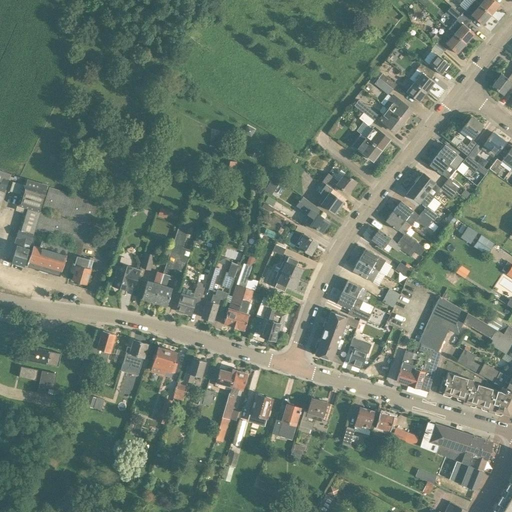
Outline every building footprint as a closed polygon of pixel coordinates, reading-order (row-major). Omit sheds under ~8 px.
[(479,5),(473,0),(461,15),(469,22),(474,17),(482,25),(490,15),(479,4),(479,5)] [(490,15),(499,5),(493,0),(483,0),(479,4),(490,15)] [(451,7),(447,11),(457,20),(462,24),(454,34),(466,43),(474,34),(466,27),(469,23),(461,15),(451,7)] [(456,54),(466,43),(454,34),(449,30),(444,35),(449,39),(445,44),(434,35),(430,39),(444,51),(448,46),(456,54)] [(449,64),(439,57),(431,51),(424,60),(420,64),(433,75),(436,71),(441,74),(449,64)] [(426,92),(434,83),(429,79),(433,75),(420,64),(416,69),(421,73),(414,82),(426,92)] [(511,72),(507,79),(501,74),(492,86),(503,95),(511,82),(511,72)] [(382,74),(378,79),(392,90),(396,84),(382,74)] [(388,95),(392,90),(378,79),(374,84),(388,95)] [(418,102),(426,92),(414,82),(406,92),(418,102)] [(403,121),(411,111),(392,95),(384,105),(386,107),(403,121)] [(362,105),(360,104),(358,105),(356,107),(363,113),(373,121),(377,115),(363,104),(362,105)] [(395,132),(403,121),(386,107),(382,107),(380,110),(380,113),(382,114),(379,119),(395,132)] [(356,131),(360,133),(381,150),(389,139),(373,127),(371,128),(369,126),(373,121),(363,113),(359,118),(363,122),(356,131)] [(481,125),(470,117),(466,124),(465,123),(460,130),(473,138),(482,125),(481,125)] [(372,161),(381,150),(360,133),(349,148),(355,152),(357,149),(372,161)] [(495,153),(504,142),(492,133),(484,144),(482,146),(480,148),(481,149),(492,157),(495,153)] [(467,156),(477,144),(471,140),(466,146),(460,142),(456,147),(467,156)] [(477,164),(478,162),(473,159),(481,149),(480,148),(482,146),(477,143),(477,144),(467,156),(477,164)] [(464,160),(444,145),(436,156),(455,170),(454,169),(458,164),(460,165),(462,163),(474,172),(479,166),(477,164),(467,156),(464,160)] [(511,166),(511,147),(502,159),(511,166)] [(429,165),(447,179),(448,179),(449,178),(448,178),(455,170),(436,156),(429,165)] [(497,175),(501,170),(498,167),(501,163),(496,159),(489,169),(497,175)] [(236,172),(237,163),(226,161),(224,171),(236,172)] [(10,174),(0,170),(0,191),(4,193),(10,174)] [(356,182),(344,173),(337,181),(328,174),(322,182),(330,187),(334,183),(347,193),(356,182)] [(440,188),(434,184),(434,183),(422,173),(414,183),(433,198),(437,193),(440,195),(442,191),(451,198),(455,192),(444,183),(440,188)] [(265,191),(280,198),(287,183),(272,177),(265,191)] [(460,187),(449,178),(448,179),(447,179),(444,183),(455,192),(460,187)] [(23,266),(40,211),(47,187),(27,181),(19,205),(26,207),(18,230),(16,236),(26,239),(23,248),(17,246),(12,262),(23,266)] [(22,185),(13,182),(12,182),(9,192),(19,195),(22,185)] [(428,205),(433,198),(414,183),(407,193),(419,203),(419,202),(424,206),(426,203),(428,205)] [(101,195),(75,187),(74,189),(69,187),(67,193),(49,188),(41,211),(91,226),(101,195)] [(334,213),(342,202),(329,192),(321,203),(334,213)] [(322,234),(328,224),(327,224),(329,222),(320,216),(323,212),(302,197),(295,206),(309,216),(305,222),(322,234)] [(418,216),(401,201),(392,212),(410,226),(416,218),(428,227),(433,221),(421,212),(418,216)] [(433,221),(438,215),(426,205),(421,212),(433,221)] [(166,218),(169,210),(160,208),(158,216),(166,218)] [(37,224),(34,233),(78,246),(83,248),(83,247),(82,247),(89,226),(41,211),(37,224)] [(397,230),(403,235),(404,233),(410,226),(392,212),(385,221),(389,224),(396,231),(397,230)] [(451,213),(440,226),(444,229),(454,215),(451,213)] [(468,225),(461,237),(472,243),(478,232),(468,225)] [(157,303),(180,226),(179,226),(163,273),(156,272),(153,282),(147,280),(141,299),(157,303)] [(183,274),(190,250),(182,247),(188,229),(180,226),(157,303),(166,306),(172,288),(166,286),(168,279),(172,280),(173,276),(172,276),(174,271),(183,274)] [(396,244),(391,238),(378,229),(371,240),(383,249),(386,244),(397,252),(400,248),(410,256),(414,251),(400,239),(396,244)] [(416,242),(404,233),(403,235),(400,239),(414,251),(416,248),(413,246),(416,242)] [(317,242),(303,234),(299,239),(292,235),(286,244),(293,248),(294,245),(298,247),(297,247),(310,254),(317,242)] [(495,244),(481,234),(473,247),(487,255),(495,244)] [(68,248),(42,241),(39,248),(33,246),(27,267),(59,277),(61,272),(66,256),(68,248)] [(282,255),(285,249),(275,244),(272,251),(282,255)] [(379,272),(385,261),(365,249),(358,260),(379,272)] [(227,257),(240,260),(241,254),(228,251),(227,257)] [(150,270),(155,255),(145,253),(141,268),(150,270)] [(82,258),(80,257),(76,256),(74,263),(73,263),(70,273),(74,275),(72,281),(85,285),(90,268),(91,268),(93,260),(82,258)] [(298,277),(302,269),(295,266),(297,261),(285,256),(280,268),(298,277)] [(253,266),(255,259),(249,257),(246,264),(253,266)] [(372,283),(379,272),(358,260),(352,271),(372,283)] [(230,290),(239,267),(232,264),(223,287),(230,290)] [(235,328),(247,288),(254,267),(244,264),(237,286),(231,304),(230,304),(229,308),(227,308),(223,324),(235,328)] [(409,277),(413,272),(401,264),(397,269),(409,277)] [(466,277),(469,271),(458,265),(455,271),(466,277)] [(133,268),(126,266),(125,268),(117,266),(112,286),(113,286),(114,288),(119,289),(121,288),(127,290),(127,287),(134,289),(140,270),(133,268)] [(220,269),(210,266),(204,288),(212,291),(216,276),(218,276),(220,269)] [(293,289),(298,277),(280,268),(272,285),(284,291),(286,286),(293,289)] [(362,301),(367,290),(360,287),(361,287),(347,280),(342,290),(362,301)] [(199,304),(204,284),(198,282),(197,282),(195,289),(190,288),(189,294),(178,291),(174,309),(190,314),(195,304),(199,304)] [(244,330),(249,314),(248,314),(249,309),(248,309),(253,290),(247,288),(235,328),(244,330)] [(398,299),(400,295),(389,289),(387,294),(398,299)] [(226,299),(227,293),(226,293),(226,292),(216,290),(215,295),(213,295),(211,302),(206,301),(201,317),(213,320),(218,304),(220,297),(226,299)] [(362,302),(362,301),(342,290),(336,303),(350,310),(348,313),(368,322),(371,316),(357,309),(361,301),(362,302)] [(390,315),(398,299),(387,294),(383,302),(390,307),(387,314),(390,315)] [(256,315),(262,319),(257,336),(274,341),(277,333),(281,334),(286,314),(268,307),(270,299),(263,297),(256,315)] [(459,335),(464,324),(459,317),(463,310),(440,298),(420,342),(422,343),(439,352),(448,331),(459,335)] [(356,328),(358,322),(347,318),(347,317),(331,311),(328,319),(344,325),(345,324),(356,328)] [(511,340),(493,329),(494,328),(470,314),(465,323),(492,340),(490,345),(504,353),(511,357),(511,340)] [(342,332),(344,325),(328,319),(325,326),(342,332)] [(498,321),(494,328),(493,329),(511,340),(511,327),(508,325),(507,326),(498,321)] [(339,339),(342,332),(325,326),(322,333),(339,339)] [(109,353),(114,335),(102,331),(97,347),(97,349),(98,350),(96,358),(106,361),(109,353)] [(336,346),(339,339),(322,333),(320,340),(336,346)] [(360,368),(365,352),(359,350),(363,339),(354,336),(350,348),(352,349),(347,363),(360,368)] [(148,344),(133,340),(130,349),(127,348),(125,352),(127,353),(124,361),(132,363),(131,365),(141,368),(148,344)] [(334,353),(336,346),(320,340),(317,347),(334,353)] [(428,392),(436,365),(440,353),(439,352),(422,343),(417,360),(420,362),(413,388),(419,389),(428,392)] [(90,345),(87,358),(95,360),(96,358),(98,350),(97,349),(97,347),(90,345)] [(174,363),(177,353),(157,347),(155,355),(154,354),(152,358),(154,359),(151,369),(173,375),(174,373),(177,363),(174,363)] [(342,365),(345,359),(333,355),(334,353),(317,347),(314,355),(331,361),(342,365)] [(22,360),(23,360),(30,362),(46,365),(46,364),(58,367),(60,354),(48,351),(32,348),(32,350),(24,348),(22,360)] [(464,349),(456,362),(479,374),(511,390),(511,372),(507,370),(505,374),(499,372),(483,364),(482,366),(472,361),(475,355),(464,349)] [(123,358),(125,352),(117,350),(115,355),(123,358)] [(413,388),(420,362),(417,360),(412,359),(413,353),(405,350),(400,369),(398,368),(396,373),(398,374),(396,382),(407,385),(407,386),(413,388)] [(200,377),(205,362),(193,358),(190,367),(188,367),(184,381),(192,383),(195,375),(200,377)] [(511,390),(479,374),(456,362),(478,374),(493,382),(502,387),(500,391),(499,391),(496,400),(511,407),(511,390)] [(37,370),(20,367),(18,378),(35,381),(37,370)] [(230,372),(219,369),(215,382),(214,385),(230,389),(235,370),(232,369),(230,372)] [(238,371),(235,370),(230,389),(215,440),(222,442),(238,388),(242,390),(247,374),(243,373),(243,372),(239,371),(238,371)] [(36,392),(51,395),(55,374),(41,371),(36,392)] [(467,378),(452,374),(447,372),(445,378),(443,377),(438,391),(443,392),(442,395),(449,397),(451,396),(451,395),(456,397),(456,398),(457,400),(462,401),(462,404),(467,406),(473,407),(475,406),(476,405),(482,386),(472,382),(473,380),(467,378)] [(100,385),(102,379),(83,374),(81,380),(100,385)] [(183,402),(187,387),(177,384),(173,399),(183,402)] [(492,413),(496,400),(499,391),(497,390),(482,386),(476,405),(481,407),(480,408),(481,410),(492,413)] [(210,409),(214,393),(207,391),(205,396),(202,407),(210,409)] [(85,404),(102,409),(105,398),(88,393),(85,404)] [(202,407),(205,396),(198,394),(195,405),(202,407)] [(265,417),(271,398),(256,395),(250,414),(250,416),(256,418),(258,415),(265,417)] [(320,422),(322,417),(326,403),(311,398),(307,413),(305,417),(309,418),(320,422)] [(165,425),(172,402),(165,400),(158,423),(165,425)] [(511,411),(511,410),(511,407),(496,400),(492,413),(500,415),(502,414),(502,413),(506,414),(507,412),(508,412),(510,411),(511,411)] [(291,438),(300,408),(287,404),(284,413),(277,412),(272,432),(291,438)] [(369,427),(373,411),(360,407),(354,426),(360,427),(361,425),(369,427)] [(312,431),(314,425),(307,422),(309,418),(305,417),(307,413),(304,412),(299,427),(312,431)] [(400,430),(395,428),(393,426),(396,418),(393,417),(379,413),(375,426),(390,431),(394,432),(392,436),(403,441),(406,431),(401,430),(400,430)] [(246,420),(238,418),(232,444),(239,446),(246,420)] [(492,443),(435,424),(434,424),(434,422),(429,420),(428,422),(426,421),(417,446),(427,450),(459,462),(467,465),(482,470),(492,443)] [(349,447),(355,429),(346,426),(342,444),(349,447)] [(236,468),(239,455),(229,452),(226,465),(236,468)] [(474,490),(482,470),(467,465),(465,470),(459,468),(456,477),(462,479),(460,484),(474,490)] [(230,483),(234,469),(225,467),(221,481),(230,483)] [(426,481),(433,484),(436,476),(418,469),(415,476),(426,481)] [(492,511),(511,511),(511,477),(510,482),(509,484),(508,484),(504,492),(501,497),(496,505),(493,511),(492,511)] [(428,494),(433,484),(426,481),(422,492),(428,494)] [(320,511),(329,511),(336,501),(325,495),(317,510),(320,511)] [(465,511),(466,510),(450,502),(444,511),(440,511),(439,511),(438,511),(465,511)]
